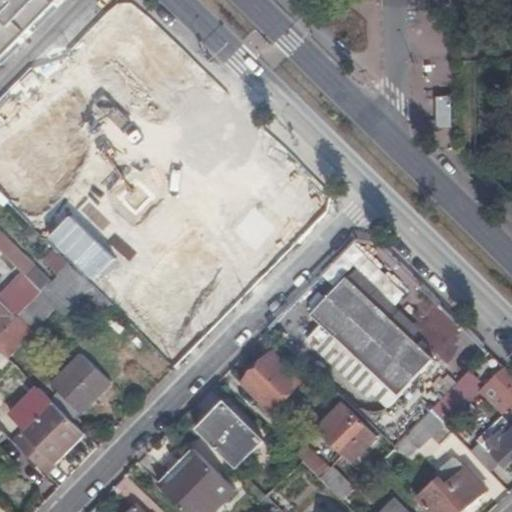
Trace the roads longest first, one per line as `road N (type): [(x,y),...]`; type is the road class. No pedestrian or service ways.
road 1 (residential): [(61,511),(378,194)]
road 2 (secondary): [(174,0),(378,194)]
road 3 (secondary): [(395,133),(253,0)]
road 4 (secondary): [(378,194),(511,319)]
road 5 (secondary): [(511,251),(395,133)]
road 6 (residential): [(100,0),(0,99)]
road 7 (residential): [(394,0),(395,133)]
